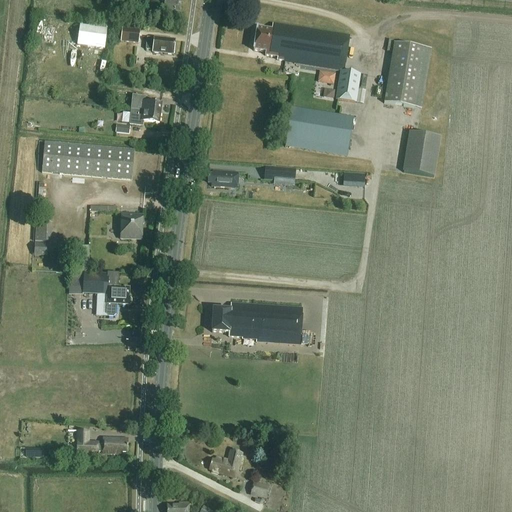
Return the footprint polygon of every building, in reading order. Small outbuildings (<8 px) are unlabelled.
[(161,0),(160,11),(180,13),(181,0),(161,0)] [(114,3),(107,2),(105,16),(112,17),(114,3)] [(102,51),(105,27),(86,25),(86,30),(78,29),(75,48),(102,51)] [(284,64),(339,73),(343,73),(349,38),(273,26),(272,33),(256,30),(253,52),(266,54),(265,57),(277,59),(277,61),(285,62),(284,64)] [(122,29),(121,43),(139,45),(140,31),(122,29)] [(146,39),(145,51),(153,51),(152,54),(173,56),(175,41),(153,39),(146,39)] [(394,44),(384,104),(421,110),(431,50),(394,44)] [(319,72),(319,83),(336,84),(336,72),(319,72)] [(343,73),(339,73),(335,99),(363,103),(365,92),(359,91),(361,76),(343,73)] [(335,99),(336,90),(325,88),(324,97),(335,99)] [(53,89),(52,97),(73,99),(74,92),(53,89)] [(132,111),(161,114),(162,105),(145,103),(145,97),(133,96),(132,111)] [(75,119),(93,121),(94,106),(76,104),(75,119)] [(347,158),(348,150),(353,119),(291,109),(285,149),(347,158)] [(160,123),(161,114),(132,111),(130,126),(142,127),(142,121),(160,123)] [(117,127),(116,134),(130,135),(131,128),(117,127)] [(408,132),(402,172),(436,177),(441,137),(408,132)] [(44,144),(42,173),(132,181),(134,152),(44,144)] [(296,170),(275,168),(274,182),(295,183),(296,170)] [(212,188),(238,189),(238,174),(213,172),(213,176),(208,176),(208,184),(212,185),(212,188)] [(120,215),(119,240),(141,241),(143,216),(120,215)] [(53,224),(50,224),(36,223),(35,242),(52,243),(53,224)] [(48,245),(35,244),(34,257),(47,257),(48,245)] [(70,274),(84,274),(89,275),(89,247),(70,247),(70,274)] [(84,274),(70,274),(69,286),(83,287),(84,274)] [(109,317),(114,318),(116,315),(116,306),(129,306),(130,290),(118,289),(119,274),(109,274),(109,276),(89,275),(84,274),(83,287),(83,294),(107,295),(106,315),(109,317)] [(213,309),(211,333),(229,334),(229,336),(250,338),(250,342),(300,346),(302,309),(231,304),(231,311),(213,309)] [(264,352),(264,365),(287,365),(287,352),(264,352)] [(312,368),(322,367),(322,357),(311,358),(312,368)] [(103,439),(103,446),(99,446),(100,442),(90,442),(90,432),(77,432),(76,456),(98,457),(99,454),(102,454),(102,456),(122,456),(122,453),(127,453),(128,440),(103,439)] [(212,472),(232,478),(236,480),(243,455),(232,452),(229,462),(216,458),(215,461),(213,460),(210,470),(212,471),(212,472)] [(270,487),(262,485),(259,498),(267,500),(270,487)] [(179,505),(167,505),(166,511),(189,511),(189,503),(179,503),(179,505)]
